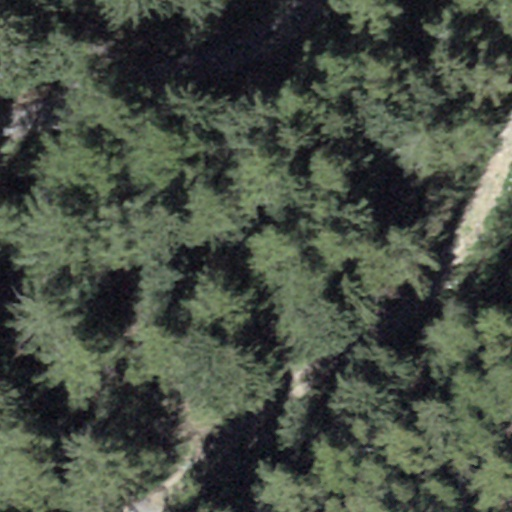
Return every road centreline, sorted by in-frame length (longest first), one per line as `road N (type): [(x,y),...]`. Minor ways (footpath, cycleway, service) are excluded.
road 1 (track): [(511,146),(456,256),(408,306),(190,474),(154,511)]
road 2 (track): [(329,0),(302,25),(204,66),(0,126)]
